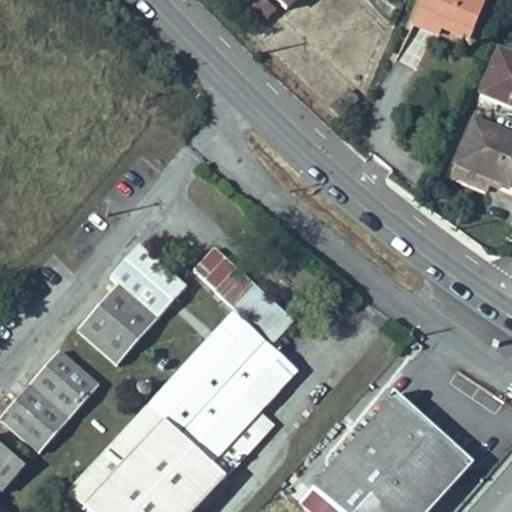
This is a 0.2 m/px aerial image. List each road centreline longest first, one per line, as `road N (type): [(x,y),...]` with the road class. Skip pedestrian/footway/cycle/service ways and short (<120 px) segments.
road 1 (primary): [(164,0),(369,215),(511,317)]
road 2 (unknown): [(0,374),(227,115)]
